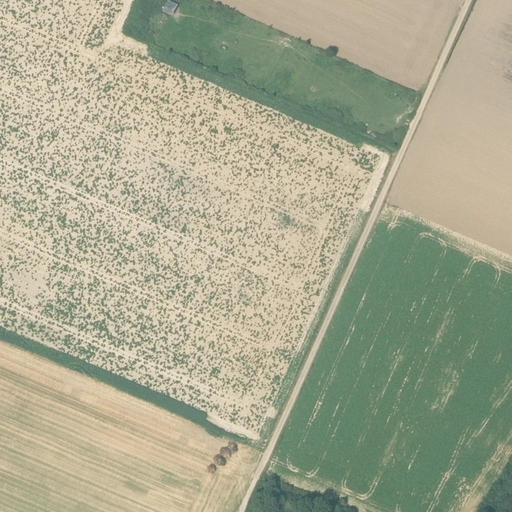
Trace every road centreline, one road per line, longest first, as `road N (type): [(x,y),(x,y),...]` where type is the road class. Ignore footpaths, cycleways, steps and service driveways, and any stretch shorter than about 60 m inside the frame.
road 1 (unclassified): [(328,317),(469,0)]
road 2 (track): [(328,317),(242,511)]
